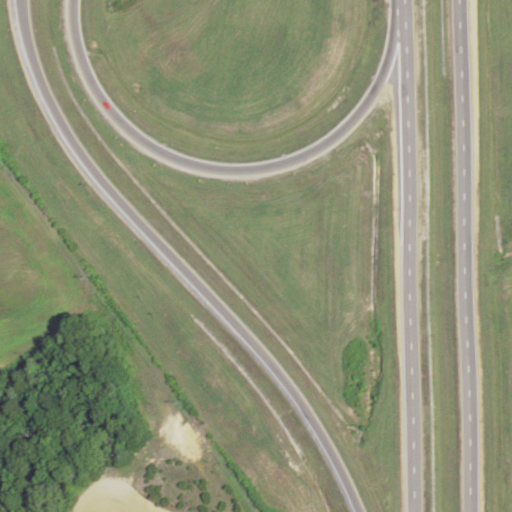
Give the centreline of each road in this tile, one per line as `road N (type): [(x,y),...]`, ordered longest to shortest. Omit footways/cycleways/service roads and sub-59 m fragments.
road 1 (trunk): [(23,0),(45,98),(82,165),(293,396),(358,511)]
road 2 (motorway): [(394,0),(376,78),(348,122),(291,163),(239,174),(170,161),(126,132),(86,73),(75,0)]
road 3 (motorway): [(399,0),(413,511)]
road 4 (motorway): [(470,511),(456,0)]
